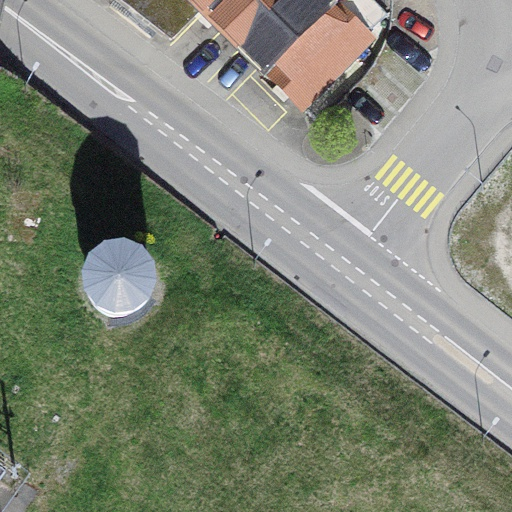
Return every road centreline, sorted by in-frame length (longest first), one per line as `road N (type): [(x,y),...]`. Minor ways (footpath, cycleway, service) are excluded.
road 1 (primary): [(0,0),(336,256)]
road 2 (residential): [(336,256),(511,39)]
road 3 (primary): [(336,256),(511,389)]
